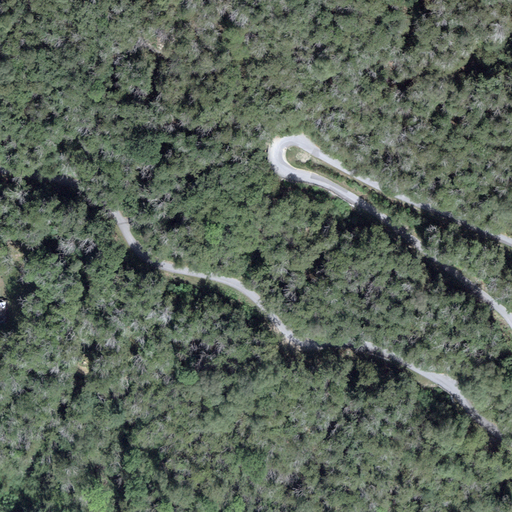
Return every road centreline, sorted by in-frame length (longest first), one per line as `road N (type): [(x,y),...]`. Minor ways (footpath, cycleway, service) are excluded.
road 1 (unclassified): [(511,444),(446,381),(356,342),(290,341),(238,287),(145,261),(91,191),(0,166)]
road 2 (unclassified): [(511,246),(385,191),(296,140),(276,154),(285,170),(321,180),(382,217),(511,322)]
